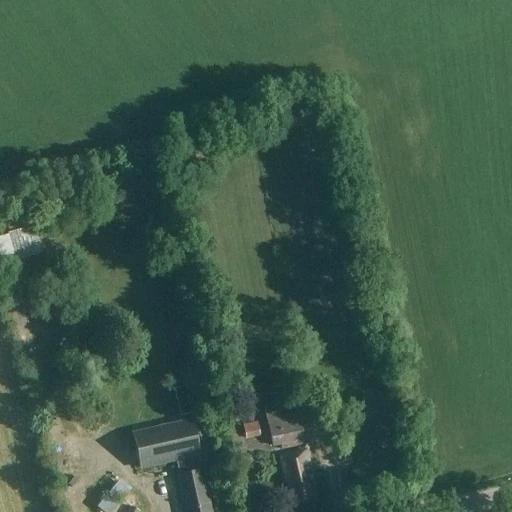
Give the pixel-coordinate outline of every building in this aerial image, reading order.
[(26,226),(36,255),(61,246),(51,218),(26,226)] [(114,234),(137,229),(135,219),(112,224),(114,234)] [(7,236),(0,237),(0,267),(15,263),(7,236)] [(51,308),(57,339),(75,335),(69,305),(51,308)] [(98,341),(105,372),(118,369),(111,338),(98,341)] [(194,386),(152,391),(154,412),(196,408),(194,386)] [(103,414),(106,425),(127,419),(124,408),(103,414)] [(272,448),(280,447),(281,451),(301,448),(301,443),(303,443),(297,415),(267,421),(272,448)] [(209,511),(202,472),(200,473),(197,458),(200,457),(191,420),(131,434),(140,470),(175,462),(179,477),(177,478),(183,511),(209,511)] [(242,427),(245,442),(260,438),(256,424),(242,427)] [(305,452),(280,458),(287,493),(293,492),(296,505),(316,501),(305,452)] [(100,511),(113,511),(131,490),(120,481),(121,480),(112,473),(96,493),(102,499),(95,508),(100,511)]
